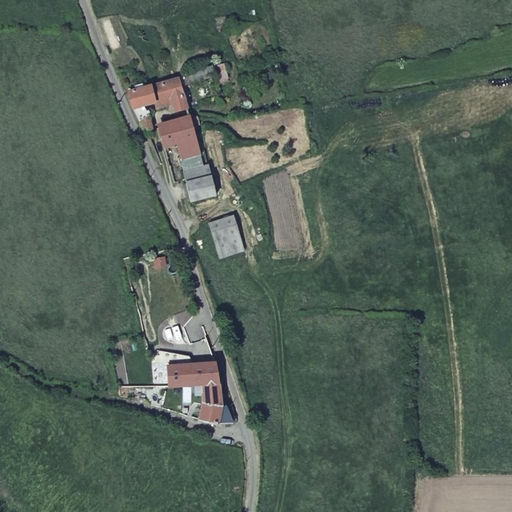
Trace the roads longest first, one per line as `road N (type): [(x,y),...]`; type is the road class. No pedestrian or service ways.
road 1 (unclassified): [(250,511),(248,440),(207,309),(83,0)]
road 2 (track): [(0,359),(63,391),(159,412)]
